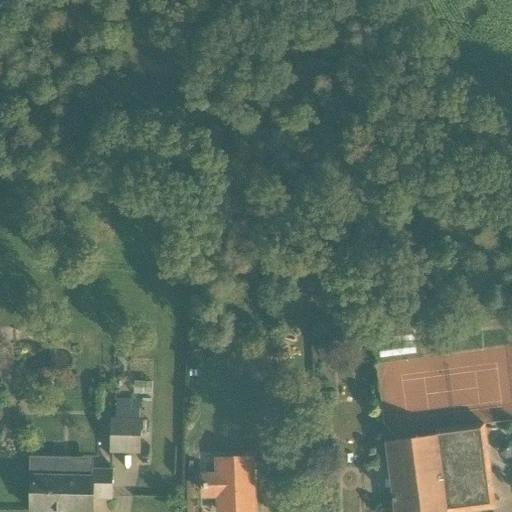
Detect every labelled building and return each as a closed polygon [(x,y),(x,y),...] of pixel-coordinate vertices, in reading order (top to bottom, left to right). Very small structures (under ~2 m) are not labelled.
[(411,303),(374,307),(376,323),(377,332),(413,328),(414,328),(414,326),(411,303)] [(140,420),(116,420),(111,420),(111,452),(139,453),(140,420)] [(394,511),(467,511),(494,508),(484,425),(435,431),(435,436),(385,442),(394,511)] [(311,444),(288,445),(288,467),(286,467),(286,482),(312,482),(311,444)] [(50,511),(51,511),(54,511),(91,511),(92,498),(111,498),(111,470),(93,470),(93,478),(63,477),(63,459),(32,458),(31,511),(35,511),(50,511)] [(197,474),(183,474),(183,492),(197,492),(197,509),(229,509),(229,461),(197,461),(197,474)] [(278,485),(250,486),(251,507),(278,507),(278,485)]
